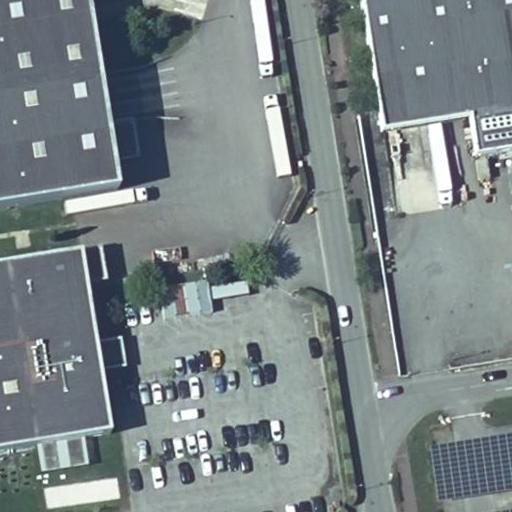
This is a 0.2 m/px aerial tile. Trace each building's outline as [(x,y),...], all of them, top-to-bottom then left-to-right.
[(0,0),(0,209),(118,190),(84,0),(0,0)] [(511,0),(364,0),(383,107),(470,91),(473,112),(480,151),(511,145),(511,0)] [(470,91),(383,107),(386,127),(473,112),(470,91)] [(0,454),(116,434),(105,366),(101,347),(84,250),(0,265),(0,454)] [(116,345),(101,347),(105,366),(119,363),(116,345)]
